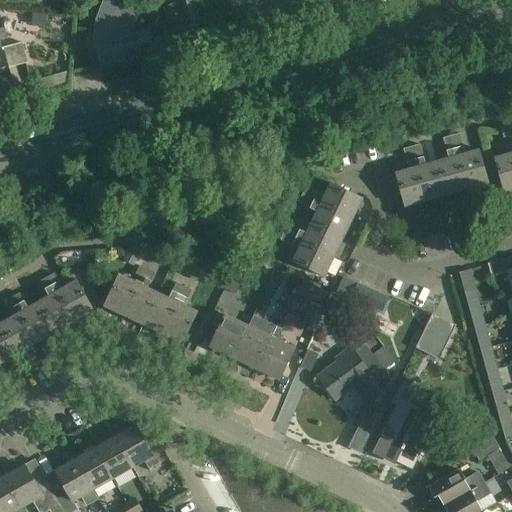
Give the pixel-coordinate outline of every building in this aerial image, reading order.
[(103,70),(126,64),(117,32),(129,29),(129,28),(134,14),(139,16),(142,6),(126,0),(104,0),(104,2),(96,23),(94,40),(98,54),(94,56),(97,67),(102,68),(103,70)] [(186,31),(201,26),(193,0),(192,0),(178,4),(186,31)] [(0,40),(8,38),(2,17),(0,17),(0,40)] [(131,35),(129,29),(117,32),(126,64),(157,55),(150,30),(131,35)] [(0,51),(0,80),(10,78),(7,66),(23,62),(18,42),(1,47),(2,51),(0,51)] [(505,140),(511,138),(511,133),(511,132),(503,134),(505,140)] [(460,133),(452,136),(454,142),(462,140),(460,133)] [(445,144),(454,142),(452,136),(444,138),(445,144)] [(455,149),(464,146),(462,140),(454,142),(455,149)] [(445,144),(447,151),(455,149),(454,142),(445,144)] [(421,144),(413,146),(414,153),(423,151),(421,144)] [(404,149),(406,155),(414,153),(413,146),(404,149)] [(423,151),(414,153),(416,159),(424,157),(423,151)] [(449,159),(437,162),(446,196),(488,184),(479,151),(468,154),(469,157),(467,158),(451,163),(449,159)] [(416,159),(414,153),(406,155),(408,162),(416,159)] [(511,158),(510,159),(508,159),(507,155),(494,159),(503,193),(511,190),(511,158)] [(404,208),(446,196),(437,162),(427,165),(428,169),(411,174),(409,174),(408,170),(395,174),(404,208)] [(321,213),(317,212),(312,224),(343,239),(362,199),(331,184),(326,194),(329,196),(328,198),(321,213)] [(306,187),(302,195),(308,198),(312,190),(306,187)] [(312,190),(308,198),(314,201),(318,193),(312,190)] [(298,203),(304,205),(308,198),(302,195),(298,203)] [(310,208),(314,201),(308,198),(304,205),(310,208)] [(285,232),(291,235),(295,227),(289,224),(285,232)] [(343,239),(312,224),(307,233),(311,235),(303,251),(302,252),(299,251),(293,263),(324,278),(343,239)] [(295,227),(291,235),(297,238),(301,230),(295,227)] [(281,239),(287,242),(291,235),(285,232),(281,239)] [(297,238),(291,235),(287,242),(293,245),(297,238)] [(133,265),(140,250),(130,246),(123,260),(133,265)] [(511,257),(488,264),(492,277),(507,273),(511,290),(511,257)] [(247,272),(235,267),(224,289),(236,295),(247,272)] [(56,272),(49,276),(51,280),(58,276),(56,272)] [(274,274),(264,295),(273,300),(280,286),(292,293),(296,285),(274,274)] [(104,307),(143,325),(158,294),(148,289),(146,292),(129,284),(130,281),(118,275),(104,307)] [(44,285),(51,280),(49,276),(42,281),(44,285)] [(51,280),(53,284),(60,280),(58,276),(51,280)] [(347,312),(352,299),(359,284),(347,278),(335,307),(347,312)] [(53,284),(51,280),(44,285),(46,289),(53,284)] [(49,296),(38,303),(56,333),(94,311),(77,281),(65,287),(67,291),(51,299),(49,296)] [(297,295),(320,306),(326,293),(304,282),(297,295)] [(389,297),(359,284),(352,299),(382,313),(389,297)] [(479,303),(476,289),(464,292),(468,306),(479,303)] [(22,297),(20,293),(13,297),(15,301),(22,297)] [(169,299),(158,294),(143,325),(183,344),(198,312),(186,307),(184,310),(168,302),(169,299)] [(15,301),(13,297),(6,301),(8,305),(15,301)] [(17,305),(25,301),(22,297),(15,301),(17,305)] [(10,309),(17,305),(15,301),(8,305),(10,309)] [(12,318),(1,324),(18,354),(56,333),(38,303),(29,308),(30,311),(14,321),(12,318)] [(483,317),(479,303),(468,306),(472,320),(483,317)] [(301,328),(312,334),(323,311),(311,306),(301,328)] [(233,358),(248,326),(225,315),(210,347),(233,358)] [(0,364),(18,354),(1,324),(0,324),(0,364)] [(233,358),(256,369),(271,337),(248,326),(233,358)] [(271,337),(256,369),(279,380),(294,348),(281,342),(282,330),(275,329),(271,337)] [(417,348),(419,345),(438,355),(444,343),(447,344),(450,338),(449,338),(446,343),(424,332),(416,348),(417,348)] [(476,336),(480,350),(492,347),(488,333),(476,336)] [(374,356),(369,349),(375,345),(368,334),(350,348),(353,351),(318,378),(335,400),(355,386),(365,399),(353,423),(365,430),(378,404),(382,405),(387,394),(384,392),(390,379),(384,370),(395,361),(385,348),(374,356)] [(496,361),(492,347),(480,350),(484,364),(496,361)] [(256,372),(234,375),(237,395),(259,392),(256,372)] [(500,377),(489,380),(493,394),(504,391),(500,377)] [(405,388),(400,386),(394,399),(399,401),(373,452),(374,453),(373,455),(381,459),(383,456),(391,460),(390,461),(407,469),(426,429),(409,421),(416,407),(405,402),(408,395),(403,393),(405,388)] [(508,405),(504,391),(493,394),(496,408),(508,405)] [(511,436),(511,421),(501,424),(505,439),(511,436)] [(156,437),(145,443),(135,425),(115,437),(133,468),(145,461),(149,469),(168,459),(156,437)] [(133,468),(115,437),(95,448),(113,479),(133,468)] [(493,439),(473,450),(479,461),(499,449),(493,439)] [(113,479),(95,448),(75,459),(93,490),(113,479)] [(98,499),(93,490),(75,459),(55,470),(65,488),(54,494),(64,511),(74,511),(78,510),(73,502),(81,497),(87,506),(98,499)] [(24,465),(4,476),(22,508),(32,502),(38,511),(47,511),(49,511),(64,511),(54,494),(47,480),(36,486),(24,465)] [(479,473),(471,477),(465,481),(458,470),(427,487),(434,499),(438,497),(443,506),(485,483),(479,473)] [(24,511),(22,508),(4,476),(0,478),(0,511),(24,511)] [(485,483),(443,506),(446,511),(482,511),(483,511),(477,501),(491,493),(485,483)] [(135,498),(126,503),(131,511),(141,511),(143,511),(135,498)] [(131,511),(126,503),(117,508),(119,511),(131,511)]
